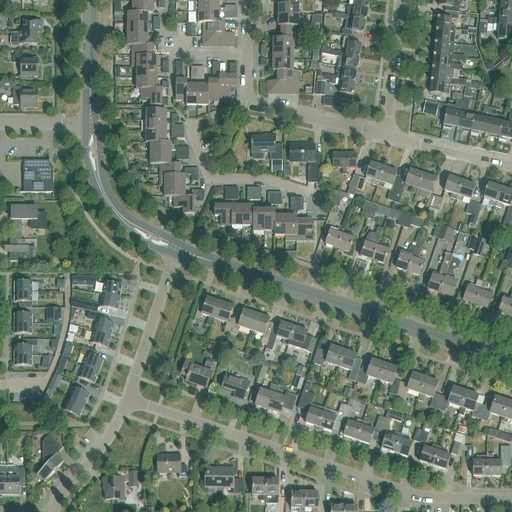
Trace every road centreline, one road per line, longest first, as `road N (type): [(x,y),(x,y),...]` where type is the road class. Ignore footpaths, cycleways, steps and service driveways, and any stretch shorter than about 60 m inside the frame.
road 1 (residential): [(511,497),(416,495),(127,400)]
road 2 (tertiary): [(175,251),(511,363)]
road 3 (residential): [(387,137),(247,103),(248,0)]
road 4 (tertiary): [(91,125),(101,198),(117,217),(175,251)]
road 5 (residential): [(127,400),(175,251)]
road 6 (residential): [(387,137),(402,0)]
road 7 (residential): [(54,511),(127,400)]
road 8 (residential): [(511,164),(387,137)]
road 9 (tertiary): [(90,0),(91,125)]
